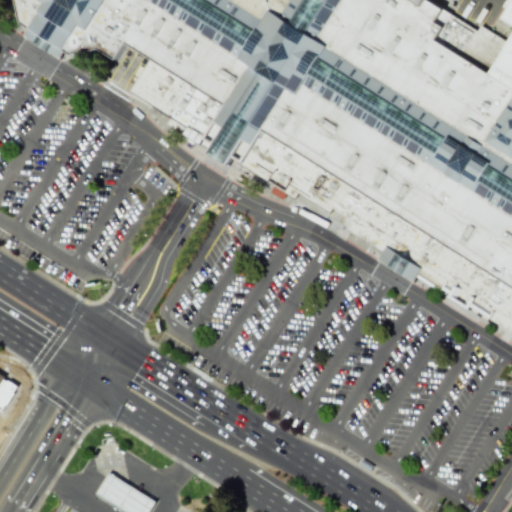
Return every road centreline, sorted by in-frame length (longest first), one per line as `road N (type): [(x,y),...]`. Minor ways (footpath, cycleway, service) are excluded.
road 1 (primary): [(86,380),(239,479)]
road 2 (secondary): [(19,510),(79,416),(86,380)]
road 3 (primary): [(387,511),(263,435)]
road 4 (secondary): [(86,380),(53,393),(0,476)]
road 5 (primary): [(111,340),(0,269)]
